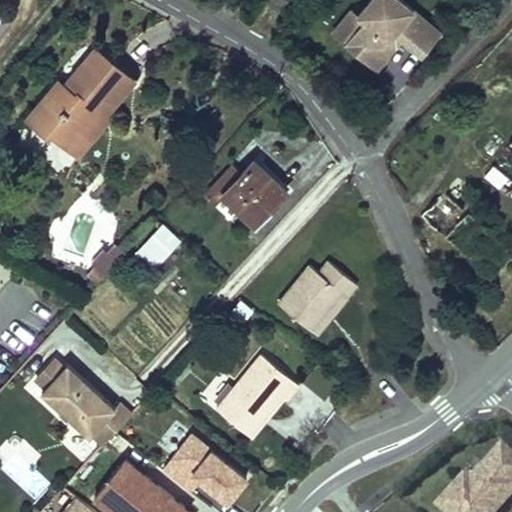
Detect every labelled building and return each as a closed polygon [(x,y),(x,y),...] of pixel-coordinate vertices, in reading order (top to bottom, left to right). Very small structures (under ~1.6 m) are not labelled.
[(267,0),(280,10),(288,0),(267,0)] [(439,34),(398,0),(368,0),(356,15),(361,19),(341,43),(373,69),(386,53),(379,47),(392,32),(399,39),(420,56),(439,34)] [(356,15),(349,9),(329,32),(341,43),(361,19),(356,15)] [(386,53),(399,39),(392,32),(379,47),(386,53)] [(61,72),(28,111),(52,131),(56,126),(88,151),(121,111),(113,105),(139,73),(97,39),(66,76),(61,72)] [(511,140),(493,123),(464,157),(511,198),(511,140)] [(229,159),(205,187),(216,197),(225,187),(261,217),(288,185),(252,154),(240,168),(229,159)] [(488,277),(511,251),(511,219),(461,172),(422,215),(488,277)] [(183,244),(165,227),(164,227),(146,246),(164,263),(165,264),(183,244)] [(324,267),(313,259),(282,304),(325,333),(351,295),(346,292),(357,275),(331,256),(324,267)] [(299,381),(258,350),(216,405),(252,432),(284,391),(289,395),(299,381)] [(54,352),(30,381),(102,442),(126,414),(54,352)] [(226,511),(250,472),(183,433),(160,472),(226,511)] [(449,511),(496,511),(511,495),(511,475),(510,473),(511,470),(511,449),(499,437),(467,473),(461,468),(434,497),(449,511)] [(124,457),(93,495),(114,511),(177,511),(183,505),(124,457)] [(90,511),(72,497),(60,511),(90,511)]
